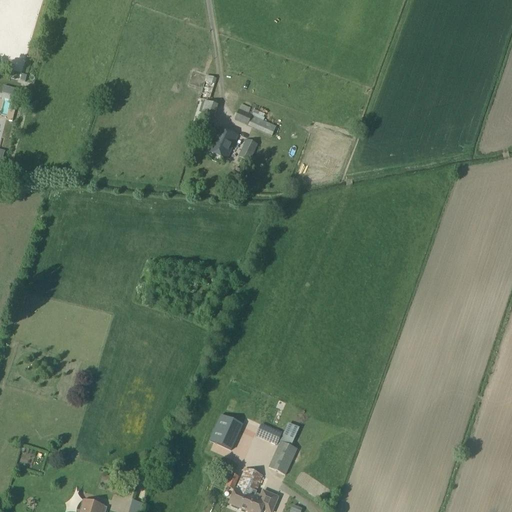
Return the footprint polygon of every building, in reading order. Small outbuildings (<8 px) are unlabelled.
[(206,77),(199,100),(210,103),(217,80),(206,77)] [(19,91),(12,89),(10,96),(17,98),(19,91)] [(205,102),(199,121),(212,125),(218,106),(205,102)] [(242,106),(239,111),(251,116),(263,121),(264,122),(266,117),(242,106)] [(237,116),(234,121),(247,126),(251,116),(239,111),(237,116)] [(251,116),(247,126),(272,138),(277,128),(263,121),(251,116)] [(219,129),(208,153),(227,161),(237,137),(219,129)] [(246,141),(239,158),(250,163),(258,146),(246,141)] [(236,169),(232,179),(239,182),(243,172),(236,169)] [(244,417),(250,392),(243,391),(237,416),(244,417)] [(288,425),(280,443),(289,448),(298,430),(288,425)] [(274,432),(269,444),(275,447),(281,435),(274,432)] [(207,454),(237,467),(245,449),(215,436),(207,454)] [(279,443),(267,469),(285,477),(297,451),(289,448),(280,443),(279,443)] [(303,489),(310,469),(298,465),(291,485),(303,489)] [(235,491),(229,505),(231,506),(231,508),(239,511),(260,511),(261,511),(263,511),(271,511),(277,499),(262,493),(260,499),(254,497),(256,493),(262,478),(245,470),(236,491),(235,491)] [(231,476),(225,487),(233,491),(238,479),(231,476)] [(104,511),(106,510),(91,506),(92,504),(83,501),(81,508),(83,508),(81,511),(104,511)]
